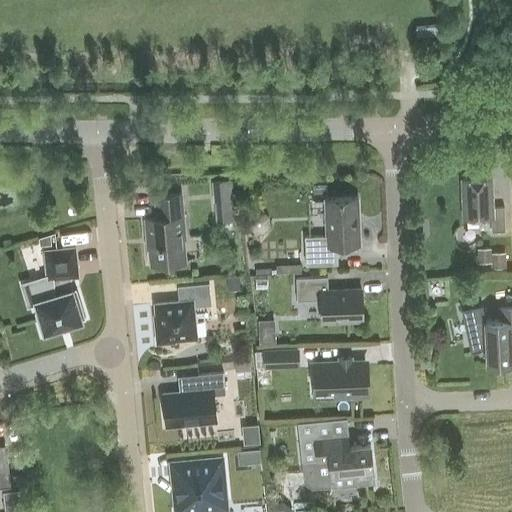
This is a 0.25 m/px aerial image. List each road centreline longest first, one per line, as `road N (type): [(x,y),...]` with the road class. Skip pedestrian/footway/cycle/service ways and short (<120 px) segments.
road 1 (tertiary): [(390,132),(98,132)]
road 2 (residential): [(405,409),(390,132)]
road 3 (unclassified): [(124,354),(98,132)]
road 4 (residential): [(137,511),(124,354)]
road 5 (residential): [(0,384),(124,354)]
road 6 (tertiary): [(511,128),(390,132)]
